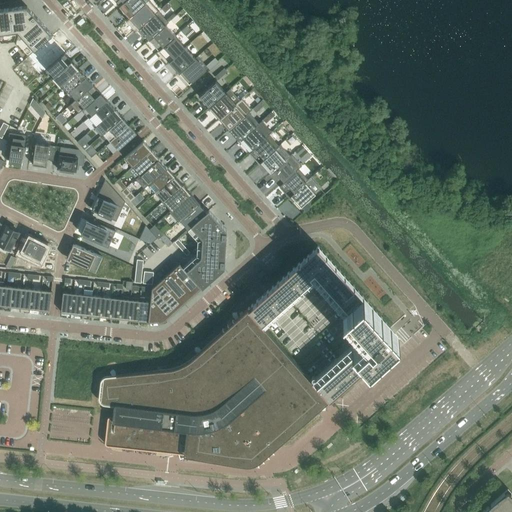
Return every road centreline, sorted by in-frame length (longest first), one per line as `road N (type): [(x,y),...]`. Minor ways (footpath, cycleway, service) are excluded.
road 1 (residential): [(285,233),(335,222),(353,228),(442,330),(340,419)]
road 2 (residential): [(45,0),(265,247)]
road 3 (secondary): [(315,493),(251,505),(0,478)]
road 4 (residential): [(285,233),(78,0)]
road 5 (secondary): [(511,351),(378,462),(331,487)]
road 6 (secondary): [(366,504),(511,379)]
road 7 (residential): [(53,325),(161,336),(212,294)]
